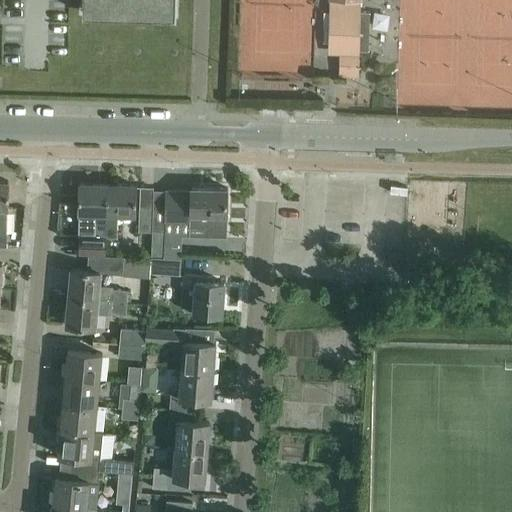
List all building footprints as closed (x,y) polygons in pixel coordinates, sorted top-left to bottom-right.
[(82,0),(82,14),(167,16),(174,16),(174,0),(82,0)] [(359,11),(359,0),(333,0),(332,51),(340,51),(339,74),(358,74),(359,50),(368,50),(368,34),(364,34),(364,27),(368,27),(369,11),(359,11)] [(79,184),(79,212),(96,213),(95,226),(106,227),(107,185),(79,184)] [(107,185),(106,227),(118,227),(119,213),(134,214),(135,185),(107,185)] [(206,234),(225,235),(227,188),(191,187),(190,191),(166,190),(165,220),(190,221),(189,226),(207,226),(206,234)] [(151,233),(152,208),(139,207),(138,233),(151,233)] [(81,235),(80,253),(105,254),(106,237),(106,227),(95,226),(95,236),(81,235)] [(106,227),(106,237),(118,237),(118,227),(106,227)] [(152,231),(151,256),(163,257),(164,232),(152,231)] [(71,268),(68,296),(111,301),(112,288),(113,288),(113,286),(98,284),(99,271),(121,273),(123,256),(87,254),(86,270),(71,268)] [(151,258),(150,273),(180,275),(181,259),(151,258)] [(224,282),(213,281),(213,276),(184,273),(181,304),(185,309),(193,310),(193,311),(221,314),(224,282)] [(112,288),(111,301),(126,302),(128,289),(113,288),(112,288)] [(387,306),(387,291),(376,291),(376,306),(387,306)] [(68,296),(66,325),(94,327),(95,313),(110,315),(111,313),(109,313),(111,301),(68,296)] [(111,301),(109,313),(111,313),(125,314),(126,302),(111,301)] [(368,306),(361,306),(349,305),(349,317),(368,318),(368,306)] [(147,331),(146,339),(172,341),(174,342),(175,329),(174,329),(147,327),(147,331)] [(172,341),(172,349),(182,349),(181,368),(213,371),(215,342),(183,340),(184,328),(174,328),(174,329),(175,329),(174,342),(172,341)] [(120,329),(119,343),(145,345),(146,339),(147,331),(120,329)] [(145,345),(119,343),(117,357),(144,359),(145,345)] [(68,350),(65,377),(99,380),(101,353),(68,350)] [(144,354),(144,365),(157,366),(158,355),(144,354)] [(169,407),(195,409),(196,398),(211,399),(213,371),(181,368),(179,387),(171,387),(169,407)] [(65,377),(63,402),(96,406),(99,380),(65,377)] [(122,408),(139,409),(139,399),(123,398),(122,407),(122,408)] [(94,432),(94,431),(96,406),(63,402),(60,428),(94,432)] [(169,407),(168,426),(177,426),(175,448),(207,450),(209,422),(195,421),(195,409),(169,407)] [(122,408),(122,417),(138,418),(139,409),(122,408)] [(71,456),(70,468),(99,471),(103,432),(94,431),(94,432),(60,428),(58,455),(71,456)] [(207,450),(175,448),(173,467),(154,466),(153,486),(189,489),(190,478),(205,479),(207,450)] [(121,472),(132,473),(133,461),(122,460),(121,472)] [(70,468),(69,480),(55,479),(53,505),(86,509),(87,495),(97,496),(99,471),(70,468)] [(130,491),(117,490),(116,502),(129,504),(130,491)] [(191,511),(192,503),(166,501),(165,511),(191,511)]
